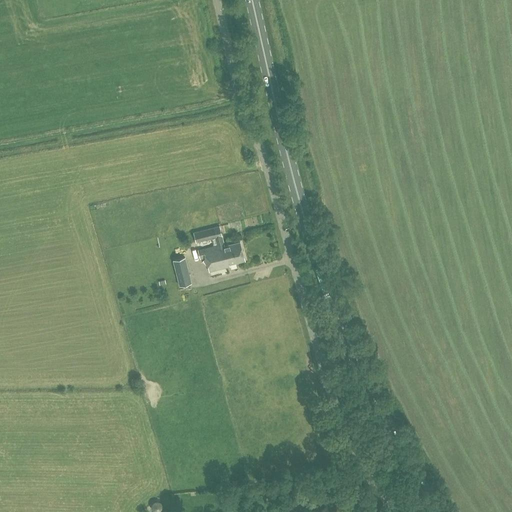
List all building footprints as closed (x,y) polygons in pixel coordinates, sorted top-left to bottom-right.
[(206,257),(209,271),(230,266),(229,264),(245,260),(240,241),(224,245),(219,226),(194,233),(196,242),(215,237),(217,245),(198,250),(200,258),(206,257)] [(173,261),(180,286),(190,283),(184,258),(173,261)] [(276,485),(281,492),(287,489),(281,481),(276,485)] [(267,496),(272,500),(278,493),(265,483),(259,491),(264,494),(262,497),(265,499),(267,496)] [(340,511),(343,510),(334,499),(322,508),(321,506),(312,511),(340,511)] [(159,501),(157,501),(155,501),(154,502),(152,504),(152,506),(152,508),(154,509),(155,510),(157,511),(159,510),(161,509),(162,508),(162,506),(162,504),(161,502),(159,501)]
